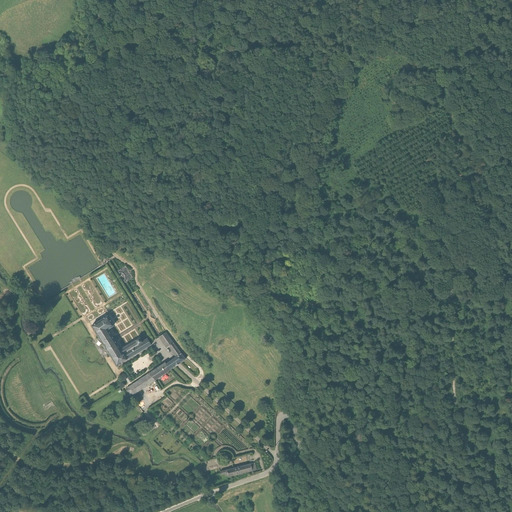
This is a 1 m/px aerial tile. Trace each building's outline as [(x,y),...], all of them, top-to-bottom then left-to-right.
[(123,270),(115,274),(117,277),(117,276),(120,276),(121,277),(122,279),(123,282),(122,283),(121,284),(123,286),(130,282),(123,270)] [(105,319),(88,330),(114,372),(149,350),(145,342),(140,345),(138,342),(118,354),(106,334),(112,330),(105,319)] [(129,402),(134,398),(184,364),(164,337),(157,342),(164,353),(167,351),(174,362),(169,365),(164,368),(163,367),(128,391),(123,394),(129,402)] [(134,398),(129,402),(132,407),(133,407),(137,413),(140,411),(139,409),(141,408),(139,406),(134,398)] [(254,469),(218,478),(219,482),(224,481),(225,483),(227,482),(227,483),(256,476),(254,469)]
